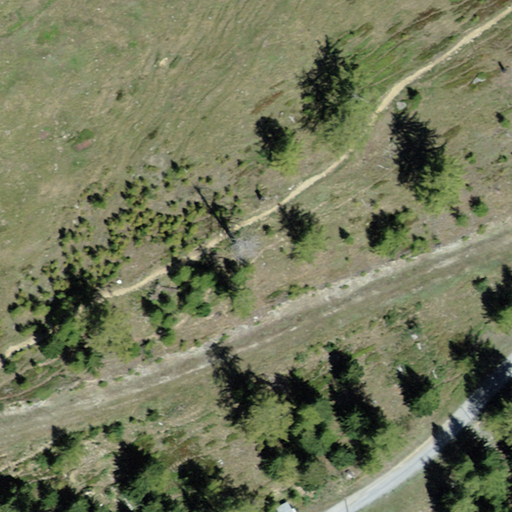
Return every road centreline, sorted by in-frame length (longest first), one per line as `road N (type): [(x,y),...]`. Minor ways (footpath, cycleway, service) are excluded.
road 1 (track): [(511,245),(358,288),(125,415),(0,438)]
road 2 (track): [(511,350),(427,440),(357,477),(319,511)]
